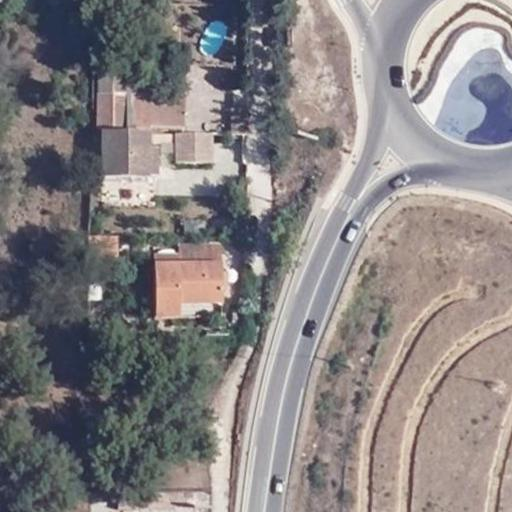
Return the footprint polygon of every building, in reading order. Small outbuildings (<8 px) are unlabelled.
[(100,97),(135,97),(135,83),(126,82),(126,63),(120,64),(120,51),(106,51),(106,64),(100,64),(100,97)] [(135,97),(100,97),(99,130),(183,132),(184,98),(135,97)] [(231,130),(247,129),(246,106),(230,107),(231,130)] [(159,164),(174,164),(211,164),(212,137),(174,136),(174,146),(160,147),(160,154),(148,154),(149,136),(102,134),(101,180),(148,181),(158,181),(158,180),(159,164)] [(112,240),(89,239),(89,268),(117,269),(118,240),(112,240)] [(216,308),(215,253),(182,252),(181,260),(180,270),(152,269),(152,324),(181,324),(182,306),(216,308)] [(181,260),(152,261),(152,269),(180,270),(181,260)] [(181,324),(217,325),(216,308),(182,306),(181,324)] [(87,351),(53,351),(53,387),(87,386),(87,351)]
